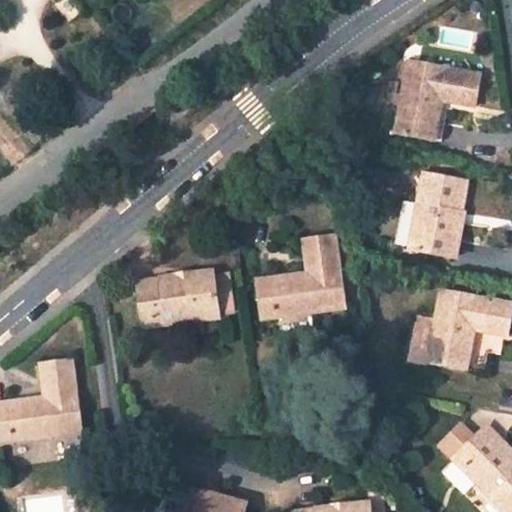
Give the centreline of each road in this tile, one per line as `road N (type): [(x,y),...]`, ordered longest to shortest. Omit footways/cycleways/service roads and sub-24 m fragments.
road 1 (residential): [(385,0),(0,321)]
road 2 (residential): [(0,207),(271,0)]
